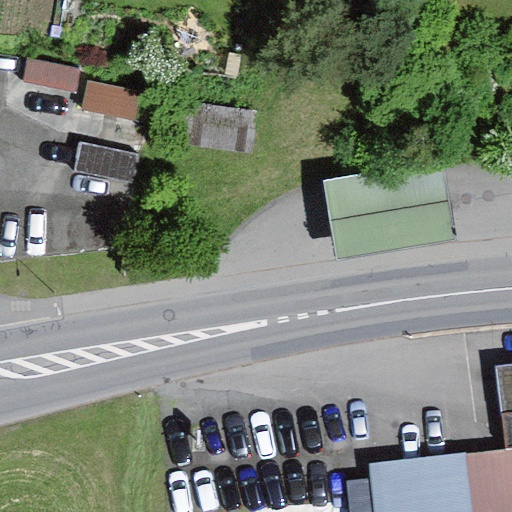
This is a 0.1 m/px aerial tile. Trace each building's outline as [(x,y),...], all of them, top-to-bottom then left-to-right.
[(81,71),(29,59),(24,82),(76,93),(81,71)] [(138,94),(88,83),(82,110),(132,121),(138,94)] [(258,114),(184,104),(178,147),(252,156),(258,114)] [(138,155),(79,145),(74,172),(133,183),(138,155)] [(334,235),(339,264),(455,243),(450,215),(441,165),(325,186),(334,235)] [(511,369),(497,372),(503,417),(511,415),(511,369)] [(511,415),(503,417),(507,452),(511,451),(511,415)] [(511,511),(511,451),(507,452),(369,466),(373,511),(511,511)]
